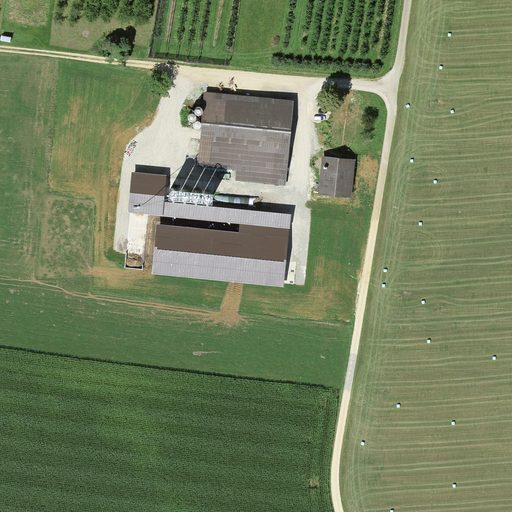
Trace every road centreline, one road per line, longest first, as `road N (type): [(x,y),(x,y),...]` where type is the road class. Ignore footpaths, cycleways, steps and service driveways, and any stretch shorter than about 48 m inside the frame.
road 1 (track): [(405,0),(333,459),(337,511)]
road 2 (track): [(391,90),(167,67)]
road 3 (track): [(0,49),(167,67)]
